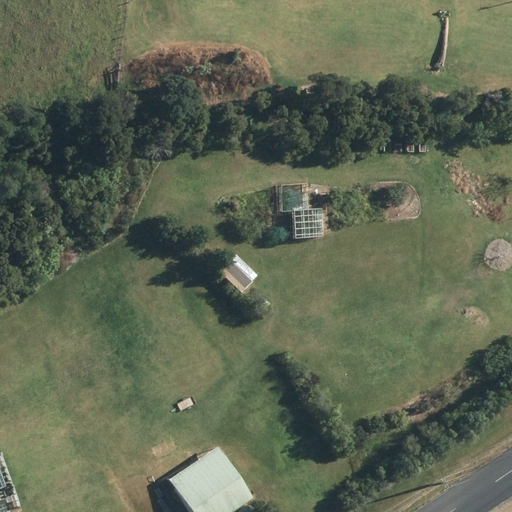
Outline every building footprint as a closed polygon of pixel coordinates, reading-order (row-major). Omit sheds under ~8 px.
[(238,131),(236,161),(272,163),(274,133),(238,131)] [(317,211),(291,210),(290,237),(317,238),(317,211)] [(251,283),(227,260),(214,273),(238,296),(251,283)] [(188,423),(157,445),(169,461),(199,438),(188,423)] [(212,450),(164,484),(183,511),(240,511),(251,505),(212,450)]
